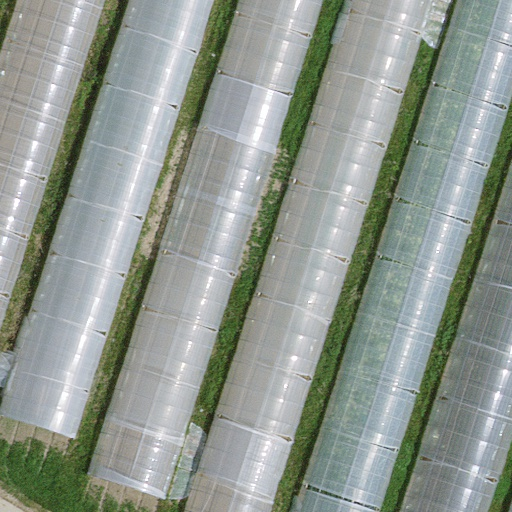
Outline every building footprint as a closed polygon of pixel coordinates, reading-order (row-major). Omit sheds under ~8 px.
[(130,0),(0,406),(0,410),(75,440),(212,0),(130,0)] [(18,0),(0,57),(0,326),(101,0),(18,0)] [(243,0),(92,473),(165,494),(322,0),(243,0)] [(349,0),(184,511),(266,511),(428,0),(349,0)] [(511,0),(457,0),(290,511),(377,511),(511,95),(511,0)] [(511,166),(402,511),(488,511),(511,436),(511,166)]
